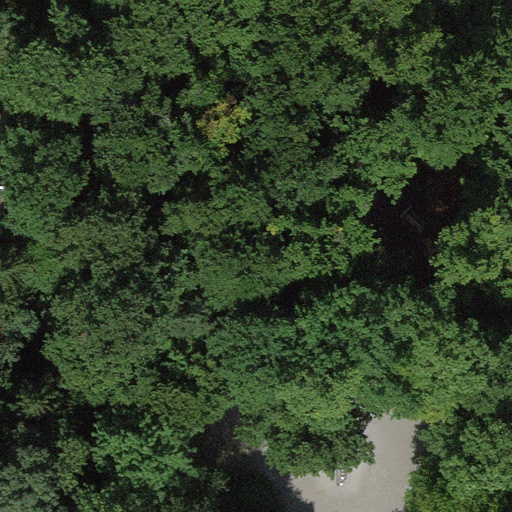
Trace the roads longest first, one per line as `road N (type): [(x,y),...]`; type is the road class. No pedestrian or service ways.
road 1 (track): [(0,86),(164,0)]
road 2 (track): [(394,0),(511,61)]
